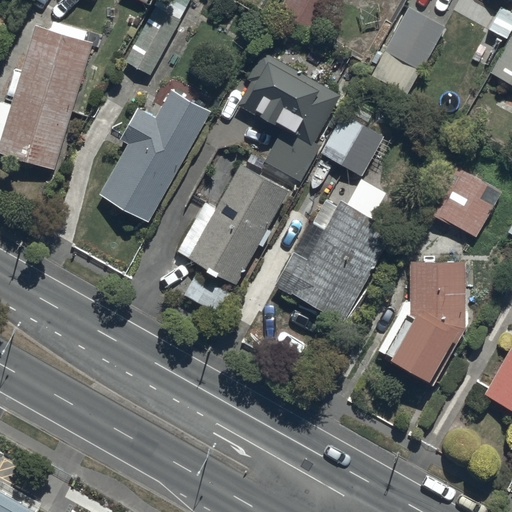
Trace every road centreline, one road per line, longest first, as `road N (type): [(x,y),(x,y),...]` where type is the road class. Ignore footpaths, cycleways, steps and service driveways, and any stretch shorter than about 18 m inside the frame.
road 1 (secondary): [(0,278),(336,467)]
road 2 (secondary): [(261,511),(0,364)]
